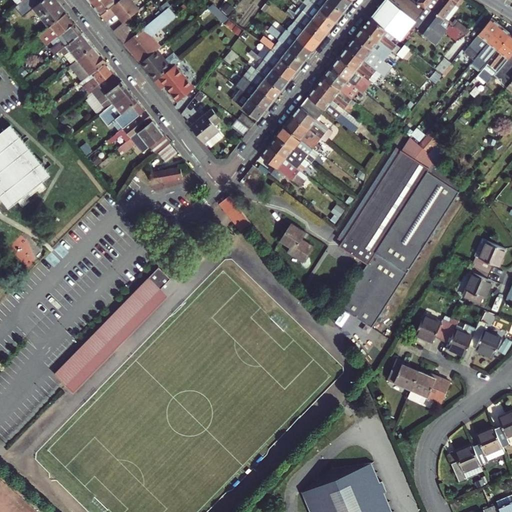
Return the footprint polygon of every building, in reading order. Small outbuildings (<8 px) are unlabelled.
[(42,0),(35,6),(34,6),(50,25),(67,12),(57,0),(42,0)] [(97,0),(93,4),(101,15),(118,0),(97,0)] [(132,0),(118,0),(101,15),(107,21),(117,13),(124,21),(126,20),(140,9),(132,0)] [(344,11),(330,0),(311,0),(312,1),(337,20),(344,11)] [(353,1),(351,0),(330,0),(344,11),(347,8),(353,1)] [(412,27),(416,21),(389,0),(386,0),(372,17),(388,30),(401,40),(412,27)] [(417,2),(413,0),(389,0),(416,21),(426,9),(417,2)] [(428,6),(432,0),(418,0),(417,2),(426,9),(428,6)] [(459,0),(432,0),(428,6),(445,19),(459,0)] [(312,1),(304,11),(329,30),(337,20),(312,1)] [(218,7),(214,3),(208,8),(215,15),(221,10),(218,7)] [(416,21),(412,27),(437,44),(447,30),(459,38),(468,35),(458,28),(452,23),(445,19),(428,6),(426,9),(416,21)] [(131,51),(141,63),(157,50),(158,49),(161,46),(153,36),(175,18),(167,9),(137,33),(125,43),(126,45),(138,35),(143,41),(131,51)] [(221,10),(215,15),(224,22),(230,17),(229,17),(221,10)] [(304,11),(296,20),(321,40),(329,30),(304,11)] [(276,20),(288,30),(314,50),(321,40),(296,20),(292,26),(279,16),(276,20)] [(372,17),(364,28),(380,41),(398,54),(402,49),(385,35),(388,30),(372,17)] [(478,55),(502,26),(493,19),(469,47),(478,55)] [(114,30),(119,36),(131,26),(126,20),(124,21),(114,30)] [(52,48),(56,53),(82,31),(75,22),(59,35),(63,39),(52,48)] [(119,36),(125,43),(137,33),(131,26),(119,36)] [(478,55),(488,62),(511,34),(502,26),(478,55)] [(46,28),(38,32),(45,44),(53,40),(46,28)] [(380,41),(364,28),(357,37),(385,60),(390,55),(377,45),(380,41)] [(314,50),(288,30),(281,40),(306,60),(314,50)] [(82,31),(56,53),(60,58),(64,54),(71,63),(93,45),(82,31)] [(511,34),(488,62),(498,71),(511,55),(511,34)] [(63,39),(59,35),(48,44),(52,48),(63,39)] [(126,45),(131,51),(143,41),(138,35),(126,45)] [(385,60),(357,37),(354,40),(349,47),(378,71),(386,77),(394,67),(385,60)] [(281,40),(273,50),(298,70),(306,60),(281,40)] [(93,45),(71,63),(70,63),(83,80),(106,61),(103,57),(93,45)] [(378,71),(349,47),(341,57),(370,80),(378,71)] [(224,59),(231,65),(239,55),(231,49),(224,59)] [(157,50),(141,63),(143,66),(147,71),(163,58),(157,50)] [(265,60),(252,50),(249,54),(262,64),(265,60)] [(273,50),(265,60),(290,80),(298,70),(273,50)] [(494,76),(508,87),(511,81),(511,55),(498,71),(494,76)] [(370,80),(341,57),(333,67),(362,89),(368,95),(373,88),(367,84),(370,80)] [(155,81),(171,67),(163,58),(147,71),(155,81)] [(290,80),(265,60),(262,64),(258,70),(282,89),(290,80)] [(106,61),(83,80),(81,81),(89,91),(98,84),(114,71),(106,61)] [(444,75),(452,66),(445,61),(438,69),(444,75)] [(487,63),(478,74),(488,82),(497,71),(487,63)] [(171,67),(155,81),(156,83),(161,88),(165,85),(172,93),(171,94),(178,102),(195,88),(176,64),(173,67),(171,67)] [(325,77),(353,100),(359,104),(364,98),(358,94),(362,89),(333,67),(325,77)] [(216,69),(213,73),(236,91),(232,97),(234,99),(234,100),(259,119),(267,109),(242,90),(216,69)] [(258,70),(250,80),(275,99),(278,95),(282,89),(258,70)] [(89,91),(86,94),(102,113),(130,90),(114,71),(98,84),(89,91)] [(350,104),(353,100),(325,77),(317,86),(346,109),(350,113),(354,108),(350,104)] [(250,80),(242,90),(267,109),(275,99),(250,80)] [(338,120),(346,109),(317,86),(309,97),(326,110),(338,120)] [(102,113),(99,115),(108,125),(112,122),(113,123),(115,121),(115,119),(116,118),(124,127),(145,109),(130,90),(102,113)] [(318,119),(326,110),(309,97),(301,106),(318,119)] [(318,119),(301,106),(299,109),(294,116),(326,141),(333,131),(318,119)] [(124,127),(121,130),(122,132),(126,129),(129,132),(122,139),(125,143),(153,120),(145,109),(124,127)] [(206,113),(191,126),(204,141),(218,128),(206,113)] [(251,129),(256,123),(244,113),(239,119),(251,129)] [(318,151),(326,141),(294,116),(286,126),(318,151)] [(234,124),(247,134),(251,129),(239,119),(238,119),(234,124)] [(135,143),(149,160),(158,152),(170,143),(171,142),(153,120),(125,143),(109,156),(111,158),(122,150),(124,152),(135,143)] [(50,176),(10,125),(0,132),(0,198),(8,209),(50,176)] [(318,151),(286,126),(278,135),(306,158),(312,162),(320,152),(318,151)] [(303,163),(306,158),(278,135),(270,145),(302,170),(303,172),(307,166),(303,163)] [(368,264),(436,160),(411,137),(402,151),(401,150),(339,245),(368,264)] [(178,152),(170,143),(158,152),(166,162),(178,152)] [(302,170),(270,145),(262,155),(301,186),(305,180),(298,175),(302,170)] [(463,184),(436,160),(368,264),(341,307),(373,328),(465,186),(463,184)] [(254,165),(242,181),(254,191),(267,175),(254,165)] [(181,167),(151,172),(153,184),(183,178),(181,167)] [(252,223),(230,195),(220,203),(242,231),(252,223)] [(292,223),(289,228),(303,239),(307,232),(292,223)] [(303,262),(313,247),(303,239),(289,228),(280,241),(290,247),(287,251),(303,262)] [(505,251),(486,243),(479,240),(471,257),(474,259),(471,266),(489,274),(492,267),(497,269),(505,251)] [(166,279),(154,266),(50,371),(58,379),(62,383),(104,341),(113,332),(155,290),(166,279)] [(491,283),(486,281),(489,274),(471,266),(468,273),(471,274),(463,292),(468,294),(480,299),(483,300),(491,283)] [(480,299),(468,294),(463,305),(476,310),(480,299)] [(439,326),(421,318),(413,337),(431,345),(434,340),(441,343),(448,326),(441,322),(439,326)] [(448,326),(441,343),(448,347),(446,351),(463,359),(468,348),(474,332),(465,328),(461,336),(455,333),(457,329),(448,326)] [(498,342),(474,332),(468,348),(474,350),(473,352),(490,360),(498,342)] [(408,393),(417,373),(403,367),(404,365),(394,360),(384,382),(408,393)] [(447,384),(430,377),(429,379),(417,373),(408,393),(405,400),(416,405),(421,406),(423,400),(438,406),(447,384)] [(499,428),(492,431),(500,451),(507,448),(504,440),(511,437),(511,414),(496,422),(499,428)] [(479,445),(472,448),(480,467),(503,458),(500,451),(492,431),(476,438),(479,445)] [(457,465),(450,467),(457,484),(465,481),(463,475),(480,467),(472,448),(454,456),(457,465)] [(447,459),(450,467),(457,465),(454,456),(447,459)] [(388,511),(383,498),(386,496),(382,486),(379,488),(371,468),(333,473),(305,496),(312,511),(388,511)] [(495,506),(489,509),(490,511),(511,511),(511,497),(511,496),(494,503),(495,506)]
